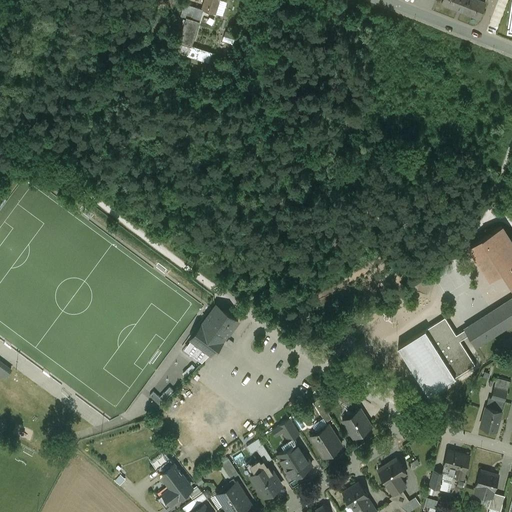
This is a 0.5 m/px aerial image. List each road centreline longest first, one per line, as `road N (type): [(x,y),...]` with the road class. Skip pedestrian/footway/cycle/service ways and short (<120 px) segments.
road 1 (residential): [(413,424),(256,319)]
road 2 (residential): [(413,424),(279,511)]
